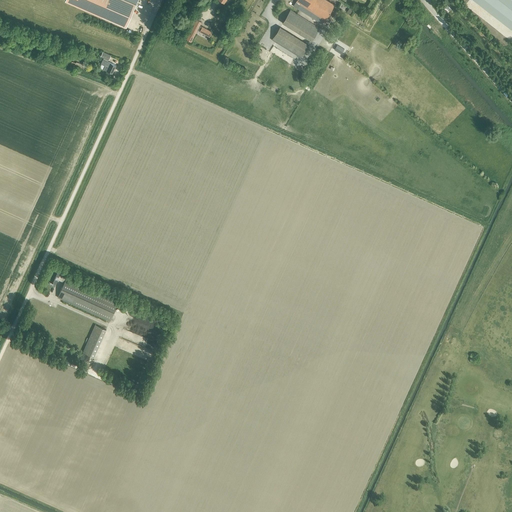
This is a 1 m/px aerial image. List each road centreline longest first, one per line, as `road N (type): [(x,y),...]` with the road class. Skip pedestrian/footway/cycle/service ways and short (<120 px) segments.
road 1 (unclassified): [(0,356),(160,0)]
road 2 (unclassified): [(511,101),(424,1)]
